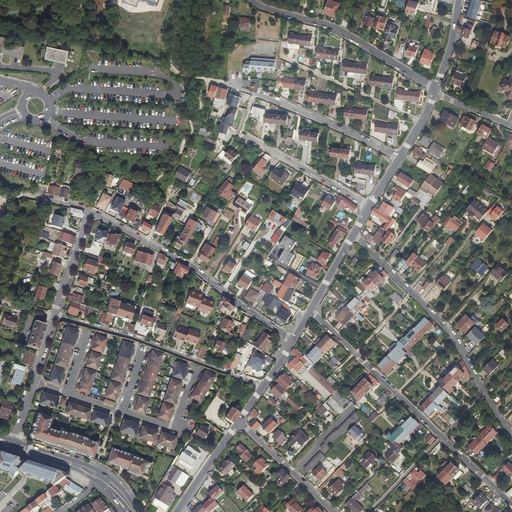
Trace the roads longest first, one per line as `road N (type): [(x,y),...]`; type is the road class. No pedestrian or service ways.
road 1 (residential): [(310,310),(511,505)]
road 2 (residential): [(354,233),(456,339),(511,435)]
road 3 (residential): [(89,211),(188,265),(292,340)]
road 4 (residential): [(263,386),(55,315)]
road 5 (residential): [(436,91),(338,29),(251,0)]
road 6 (residential): [(220,82),(400,158)]
road 7 (residential): [(241,133),(370,206)]
road 8 (residential): [(333,511),(239,421)]
